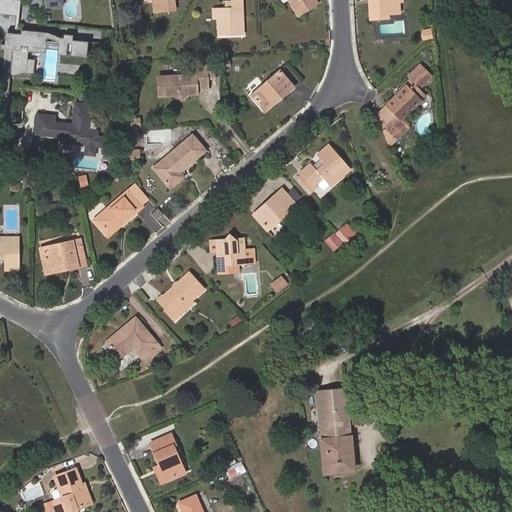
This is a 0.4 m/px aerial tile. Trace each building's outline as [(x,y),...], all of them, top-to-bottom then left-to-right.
[(0,0),(0,11),(20,13),(20,0),(0,0)] [(153,0),(154,12),(175,10),(173,0),(153,0)] [(218,9),(218,18),(219,36),(243,34),(241,0),(232,0),(233,0),(233,8),(224,9),(218,9)] [(233,0),(224,1),(224,9),(233,8),(233,0)] [(287,0),(299,17),(318,4),(315,0),(287,0)] [(369,15),(389,14),(400,13),(399,3),(402,2),(401,0),(373,0),(374,0),(368,1),(369,15)] [(12,48),(11,71),(45,73),(44,78),(58,80),(60,53),(84,55),(85,39),(72,38),(72,34),(2,29),(0,47),(12,48)] [(430,29),(422,31),(422,37),(423,40),(432,38),(430,29)] [(396,96),(387,104),(390,108),(378,120),(388,146),(398,136),(393,131),(394,130),(392,128),(402,118),(426,95),(420,90),(427,83),(423,80),(430,74),(420,64),(408,76),(410,79),(397,92),(398,94),(396,96)] [(195,75),(162,77),(164,96),(173,96),(179,102),(183,102),(188,95),(197,95),(197,91),(207,90),(207,80),(206,66),(194,67),(195,75)] [(277,97),(279,100),(293,88),(280,72),(251,96),(262,109),(277,97)] [(265,112),(279,100),(277,97),(262,109),(265,112)] [(38,111),(35,133),(61,136),(60,142),(84,144),(83,153),(94,154),(97,128),(90,127),(92,103),(73,101),(71,121),(56,119),(57,113),(38,111)] [(387,104),(376,115),(378,120),(390,108),(387,104)] [(407,122),(402,118),(392,128),(394,130),(393,131),(398,136),(407,127),(407,122)] [(205,151),(193,136),(163,161),(162,160),(154,167),(154,168),(170,187),(184,176),(180,172),(205,151)] [(330,187),(350,169),(329,144),(317,155),(324,163),(316,170),(310,163),(298,173),(300,176),(297,178),(310,194),(317,188),(315,186),(323,179),(330,187)] [(138,149),(129,150),(130,158),(139,156),(138,149)] [(22,176),(13,175),(12,191),(21,191),(22,176)] [(136,184),(96,219),(109,233),(121,222),(123,224),(137,212),(143,207),(141,205),(148,199),(136,184)] [(268,231),(297,205),(282,189),(253,215),(268,231)] [(164,214),(159,208),(152,214),(158,220),(164,214)] [(96,219),(94,220),(109,237),(123,224),(121,222),(109,233),(96,219)] [(338,234),(344,242),(354,233),(347,225),(338,234)] [(238,239),(230,233),(224,240),(217,241),(211,241),(211,250),(217,249),(217,251),(218,265),(238,264),(245,264),(255,263),(254,249),(244,250),(244,239),(238,239)] [(325,241),(334,251),(342,244),(333,234),(325,241)] [(0,258),(4,258),(5,270),(20,269),(19,237),(0,237),(0,258)] [(81,239),(44,247),(46,257),(48,257),(51,268),(69,265),(69,269),(87,265),(81,239)] [(46,257),(44,247),(40,248),(46,274),(69,269),(69,265),(51,268),(48,257),(46,257)] [(238,264),(218,265),(219,273),(239,272),(238,264)] [(276,271),(266,280),(272,285),(281,277),(276,271)] [(171,304),(166,310),(175,320),(179,316),(195,302),(193,300),(203,289),(198,284),(189,273),(164,296),(171,304)] [(282,278),(281,277),(272,285),(273,287),(282,278)] [(158,301),(166,310),(171,304),(164,296),(158,301)] [(238,314),(229,322),(233,326),(242,319),(238,314)] [(122,335),(109,346),(119,359),(133,348),(144,361),(148,367),(165,353),(161,347),(136,318),(119,332),(122,335)] [(106,343),(109,346),(122,335),(119,332),(106,343)] [(349,435),(345,390),(318,392),(322,438),(321,438),(325,473),(354,470),(352,435),(349,435)] [(160,465),(168,481),(185,473),(173,446),(175,445),(171,435),(150,443),(160,465)] [(241,462),(227,468),(231,478),(246,472),(241,462)] [(162,484),(168,481),(160,465),(155,468),(162,484)] [(70,511),(90,504),(82,483),(77,467),(55,475),(62,497),(54,500),(47,503),(50,511),(70,511)] [(82,483),(90,504),(93,503),(85,482),(82,483)] [(203,511),(196,496),(178,503),(182,511),(203,511)] [(50,511),(47,503),(40,506),(42,511),(50,511)]
